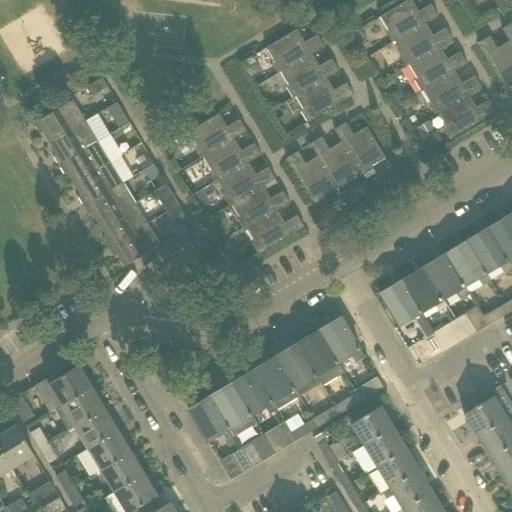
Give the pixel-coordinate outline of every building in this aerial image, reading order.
[(407,0),(380,17),(395,41),(425,22),(426,23),(438,16),(431,4),(419,12),(411,0),(407,0)] [(406,66),(409,65),(440,47),(453,40),(446,28),(433,36),(426,23),(425,22),(395,41),(403,55),(400,57),(406,66)] [(511,22),(502,29),(510,41),(511,45),(511,22)] [(305,43),(297,29),(266,48),(281,72),(312,54),(325,47),(317,35),(305,43)] [(366,39),(360,29),(353,33),(359,44),(366,39)] [(497,49),(490,36),(478,43),(504,86),(511,81),(511,45),(510,41),(497,49)] [(420,90),(423,88),(424,90),(455,71),(467,64),(460,52),(448,60),(440,47),(409,65),(417,78),(414,80),(420,90)] [(296,97),(327,78),(339,71),(332,59),(320,67),(312,54),(281,72),(296,97)] [(257,63),(253,56),(243,62),(247,69),(257,63)] [(434,114),(438,113),(438,114),(469,95),(481,88),(474,76),(462,84),(455,71),(424,90),(432,103),(429,105),(434,114)] [(92,96),(107,87),(102,77),(87,87),(92,96)] [(354,95),(346,83),(334,90),(327,78),(296,97),(310,121),(354,95)] [(406,98),(402,91),(401,88),(391,94),(397,104),(398,103),(406,98)] [(438,114),(453,138),(496,112),(489,100),(477,107),(469,95),(438,114)] [(87,122),(73,100),(34,124),(40,133),(43,131),(50,144),(87,122)] [(129,122),(117,102),(106,109),(118,129),(129,122)] [(219,114),(188,132),(203,156),(234,138),(234,139),(246,131),(239,120),(227,127),(219,114)] [(435,128),(430,120),(419,127),(424,135),(435,128)] [(57,154),(53,156),(60,167),(99,143),(87,122),(50,144),(57,154)] [(361,173),(385,158),(367,127),(353,135),(346,123),(334,130),(342,142),(361,173)] [(322,137),(310,144),(318,156),(336,187),(361,173),(342,142),(329,149),(322,137)] [(234,138),(203,156),(217,181),(248,162),(249,163),(261,155),(254,143),(242,151),(234,139),(234,138)] [(60,167),(65,175),(68,173),(76,185),(112,164),(99,143),(60,167)] [(286,159),(312,202),(336,187),(318,156),(305,164),(298,152),(286,159)] [(144,172),(154,166),(147,153),(136,159),(144,172)] [(217,181),(232,205),(263,186),(263,187),(275,179),(268,167),(256,175),(249,163),(248,162),(217,181)] [(82,195),(78,197),(85,208),(124,184),(112,164),(76,185),(82,195)] [(160,175),(154,166),(144,172),(150,181),(160,175)] [(401,182),(397,176),(386,182),(390,189),(401,182)] [(85,208),(89,216),(93,214),(100,226),(136,204),(124,184),(85,208)] [(168,211),(178,205),(166,184),(155,191),(168,211)] [(247,229),(278,211),(290,203),(283,191),(271,199),(263,187),(263,186),(232,205),(247,229)] [(106,236),(103,238),(109,249),(149,225),(136,204),(100,226),(106,236)] [(188,220),(179,206),(166,215),(174,229),(188,220)] [(331,208),(321,214),(327,224),(337,218),(331,208)] [(304,227),(297,215),(285,223),(278,211),(247,229),(261,253),(304,227)] [(508,261),(509,260),(511,258),(511,218),(490,231),(508,261)] [(125,266),(152,250),(157,258),(176,247),(172,238),(160,245),(149,225),(109,249),(114,257),(118,255),(125,266)] [(511,267),(511,265),(509,260),(508,261),(490,231),(469,244),(486,274),(487,274),(491,280),(511,267)] [(491,280),(487,274),(486,274),(469,244),(447,258),(465,288),(466,287),(482,277),(486,283),(491,280)] [(227,274),(217,258),(208,264),(218,280),(227,274)] [(443,301),(445,300),(461,290),(465,297),(470,294),(466,287),(465,288),(447,258),(425,271),(443,301)] [(449,306),(445,300),(443,301),(425,271),(404,284),(422,314),(423,313),(439,303),(443,310),(449,306)] [(400,327),(414,318),(425,337),(433,333),(434,332),(423,313),(422,314),(404,284),(382,297),(400,327)] [(483,318),(487,326),(509,313),(505,305),(484,318),(483,318)] [(465,314),(476,332),(487,326),(483,318),(484,318),(477,307),(465,314)] [(454,320),(466,339),(476,332),(465,314),(454,320)] [(444,327),(455,345),(466,339),(454,320),(444,327)] [(321,334),(339,364),(355,354),(359,360),(364,357),(343,321),(321,334)] [(444,327),(434,332),(433,333),(444,352),(455,345),(444,327)] [(433,333),(425,337),(422,340),(433,358),(444,352),(433,333)] [(299,347),(317,377),(333,367),(337,373),(342,371),(338,365),(339,364),(321,334),(299,347)] [(419,359),(422,364),(433,358),(422,340),(407,348),(415,362),(419,359)] [(317,377),(299,347),(277,360),(299,396),(321,383),(317,377)] [(277,409),(299,396),(277,360),(256,373),(277,409)] [(56,379),(53,375),(34,387),(50,413),(61,406),(92,387),(79,366),(56,379)] [(234,386),(252,416),(268,407),(272,413),(277,409),(256,373),(234,386)] [(383,388),(377,377),(354,391),(361,401),(383,388)] [(234,436),(235,435),(255,423),(251,417),(252,416),(234,386),(213,399),(234,436)] [(74,428),(105,409),(92,387),(61,406),(74,428)] [(11,401),(15,408),(24,424),(35,417),(21,394),(11,401)] [(508,418),(494,396),(464,414),(478,436),(508,418)] [(340,414),(353,406),(348,398),(335,406),(340,414)] [(226,441),(228,440),(234,436),(213,399),(190,413),(208,442),(222,434),(226,441)] [(381,406),(351,424),(363,443),(392,425),(381,406)] [(118,431),(105,409),(74,428),(87,450),(118,431)] [(319,427),(332,419),(327,411),(314,419),(319,427)] [(511,472),(511,426),(508,418),(478,436),(503,478),(511,472)] [(286,447),(296,441),(292,433),(285,422),(274,428),(286,447)] [(34,456),(16,425),(0,434),(0,448),(12,469),(34,456)] [(296,441),(310,432),(305,425),(292,433),(296,441)] [(392,425),(363,443),(374,462),(404,444),(392,425)] [(39,449),(48,444),(39,428),(30,434),(39,449)] [(274,428),(263,435),(275,453),(286,447),(274,428)] [(118,431),(87,450),(100,471),(131,452),(118,431)] [(252,442),(264,460),(275,453),(263,435),(252,442)] [(329,447),(325,440),(317,445),(329,464),(345,453),(338,442),(329,447)] [(252,442),(242,448),(253,467),(264,460),(252,442)] [(48,444),(39,449),(49,465),(58,460),(48,444)] [(404,444),(374,462),(386,481),(415,463),(404,444)] [(0,476),(12,469),(0,448),(0,476)] [(242,473),(253,467),(242,448),(235,452),(231,454),(242,473)] [(144,473),(131,452),(100,471),(113,492),(144,473)] [(231,454),(219,461),(231,480),(242,473),(231,454)] [(386,481),(397,500),(427,482),(415,463),(386,481)] [(334,472),(340,482),(340,483),(343,488),(351,483),(342,468),(334,472)] [(65,492),(74,487),(65,472),(56,477),(65,492)] [(511,492),(511,472),(503,478),(511,492)] [(142,511),(159,502),(156,497),(157,496),(144,473),(113,492),(125,511),(142,511)] [(50,481),(27,495),(33,504),(56,490),(50,481)] [(427,482),(397,500),(404,511),(420,511),(438,501),(427,482)] [(74,487),(65,492),(75,508),(84,502),(74,487)] [(354,489),(347,493),(356,508),(363,504),(359,497),(354,489)] [(336,492),(328,496),(338,511),(345,507),(336,492)] [(45,507),(47,511),(56,511),(65,506),(59,497),(45,507)] [(21,498),(6,507),(8,511),(20,511),(27,508),(21,498)] [(444,511),(438,501),(420,511),(444,511)] [(159,502),(142,511),(176,511),(170,502),(162,507),(159,502)]
